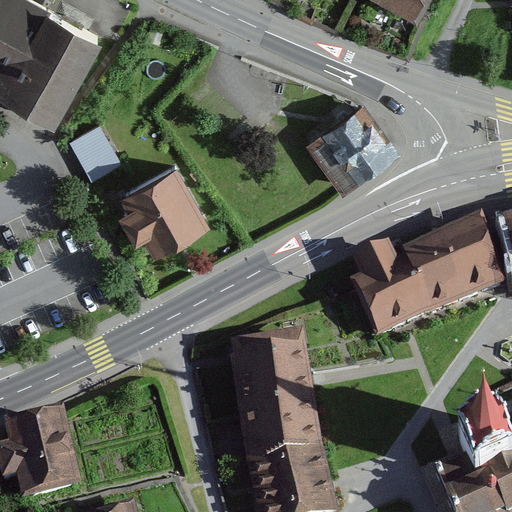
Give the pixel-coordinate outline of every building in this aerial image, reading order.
[(0,0),(0,87),(55,116),(100,29),(42,0),(0,0)] [(401,0),(425,13),(431,0),(401,0)] [(358,103),(306,140),(341,189),(393,151),(358,103)] [(99,125),(69,141),(90,179),(120,163),(99,125)] [(179,171),(129,197),(136,211),(125,217),(139,245),(150,240),(157,255),(209,229),(179,171)] [(443,240),(470,306),(507,291),(480,225),(443,240)] [(407,263),(431,322),(470,306),(443,240),(404,255),(407,263)] [(392,252),(355,268),(361,281),(352,285),(378,344),(431,322),(407,263),(399,267),(392,252)] [(239,411),(313,399),(302,337),(231,347),(239,411)] [(324,451),(313,399),(239,411),(247,468),(324,451)] [(456,457),(429,469),(447,511),(511,511),(511,432),(503,437),(495,419),(449,439),(456,457)] [(75,424),(16,434),(19,453),(2,456),(7,486),(23,483),(27,507),(87,496),(75,424)] [(324,451),(247,468),(255,501),(331,484),(324,451)] [(337,511),(331,484),(255,501),(257,511),(337,511)]
